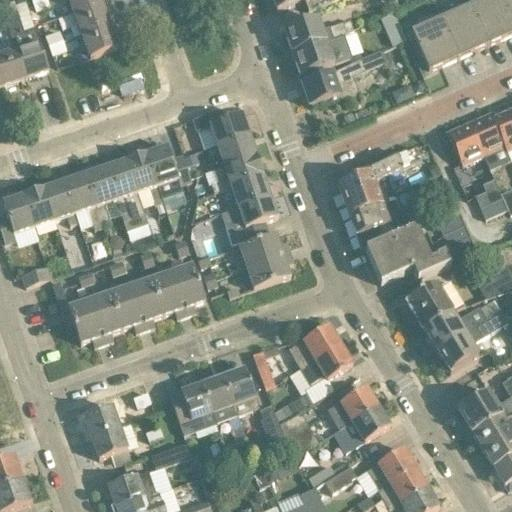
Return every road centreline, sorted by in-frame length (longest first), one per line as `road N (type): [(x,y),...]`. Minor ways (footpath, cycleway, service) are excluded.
road 1 (residential): [(35,407),(343,290)]
road 2 (residential): [(475,511),(343,290)]
road 3 (residential): [(296,176),(511,78)]
road 4 (residential): [(0,167),(187,105)]
road 5 (residential): [(343,290),(296,176)]
